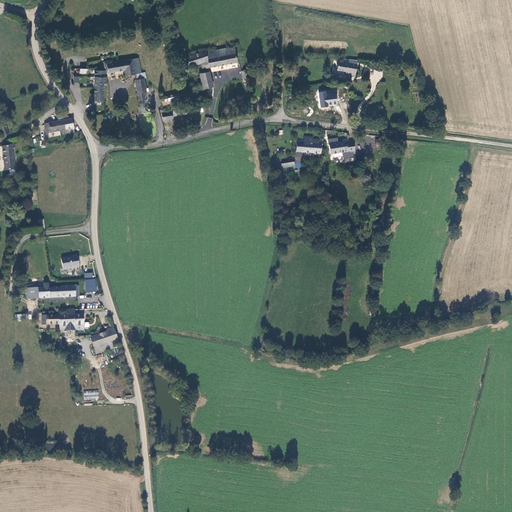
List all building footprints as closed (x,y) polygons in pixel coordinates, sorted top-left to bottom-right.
[(237,62),(235,54),(234,47),(226,49),(226,47),(206,51),(206,50),(183,55),(184,60),(187,59),(188,65),(200,63),(201,68),(237,62)] [(125,76),(140,73),(137,58),(107,64),(109,73),(124,70),(125,76)] [(357,60),(348,59),(348,63),(338,61),(337,70),(347,72),(347,76),(355,77),(357,60)] [(106,83),(106,71),(94,70),(93,94),(90,94),(89,101),(103,101),(104,83),(106,83)] [(212,86),(209,72),(200,74),(203,88),(212,86)] [(144,92),(147,92),(145,79),(135,80),(139,101),(145,100),(144,92)] [(326,103),(335,102),(336,101),(335,93),(336,93),(336,91),(333,92),(333,93),(330,94),(330,92),(326,92),(326,95),(326,96),(321,96),(322,103),(326,103)] [(179,94),(162,98),(163,104),(180,100),(179,94)] [(188,106),(174,109),(175,116),(189,113),(188,106)] [(170,109),(161,111),(162,121),(172,119),(170,109)] [(57,118),(58,122),(59,121),(61,131),(73,128),(71,119),(68,120),(67,116),(57,118)] [(46,133),(61,131),(59,121),(58,122),(44,124),(45,129),(46,133)] [(303,146),(297,146),(297,151),(320,153),(321,145),(317,144),(317,142),(317,141),(312,141),(312,144),(304,143),(303,146)] [(329,145),(331,155),(344,153),(350,152),(351,155),(355,154),(354,143),(346,144),(346,142),(329,145)] [(2,146),(5,171),(14,170),(12,149),(14,149),(14,144),(2,146)] [(281,175),(275,176),(277,187),(283,185),(281,175)] [(67,258),(61,259),(63,270),(79,268),(76,257),(72,257),(72,255),(67,256),(67,258)] [(77,286),(66,287),(48,287),(48,284),(43,284),(43,288),(39,288),(39,298),(78,296),(77,286)] [(42,324),(59,324),(58,315),(42,315),(42,324)] [(83,315),(58,315),(59,324),(59,330),(79,330),(83,330),(83,315)] [(111,344),(117,341),(112,327),(106,330),(107,331),(90,338),(96,353),(112,347),(111,344)] [(80,337),(79,330),(59,330),(59,350),(67,348),(75,347),(74,337),(80,337)] [(77,356),(75,347),(67,348),(68,357),(77,356)] [(84,390),(83,399),(98,400),(99,391),(84,390)]
